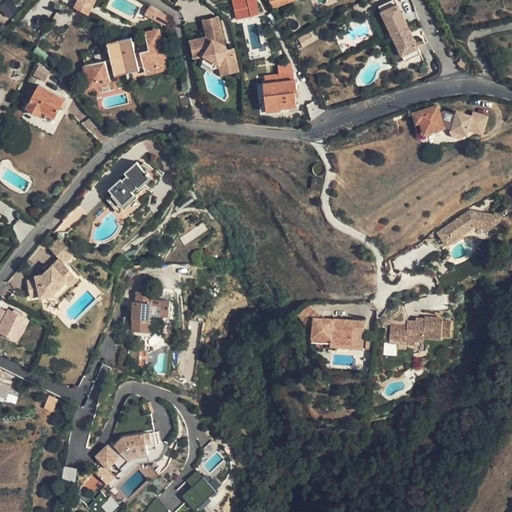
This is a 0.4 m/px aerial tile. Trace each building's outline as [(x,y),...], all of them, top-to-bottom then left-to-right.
[(12,0),(8,0),(1,7),(11,16),(20,7),(12,0)] [(96,0),(80,0),(77,7),(74,13),(85,20),(89,13),(96,0)] [(248,0),(249,7),(252,7),(254,17),(259,16),(255,0),(248,0)] [(395,0),(392,0),(379,7),(393,34),(408,26),(405,21),(402,22),(399,16),(402,15),(395,0)] [(160,12),(151,8),(147,15),(156,20),(160,12)] [(238,19),(250,17),(248,8),(236,10),(238,19)] [(165,16),(160,12),(156,20),(164,25),(168,18),(165,16)] [(219,17),(204,20),(208,37),(191,41),(195,58),(205,56),(220,65),(223,75),(240,72),(234,49),(229,51),(221,46),(225,42),(219,17)] [(408,34),(411,32),(408,26),(393,34),(406,61),(422,53),(414,38),(411,39),(408,34)] [(159,61),(167,59),(160,31),(147,34),(150,45),(151,50),(137,54),(136,48),(135,42),(122,45),(129,71),(141,68),(140,66),(146,65),(147,67),(149,74),(161,71),(160,67),(163,67),(162,63),(159,64),(159,61)] [(300,36),(303,45),(316,40),(312,32),(300,36)] [(51,54),(39,45),(35,51),(47,59),(51,54)] [(87,66),(90,79),(99,76),(100,79),(98,79),(99,82),(100,82),(101,85),(113,82),(111,76),(111,73),(117,72),(118,74),(129,71),(122,45),(111,48),(114,59),(87,66)] [(150,45),(136,48),(137,54),(151,50),(150,45)] [(169,69),(167,59),(159,61),(159,64),(162,63),(163,67),(160,67),(161,71),(169,69)] [(44,68),(38,64),(33,74),(39,78),(44,68)] [(92,87),(101,85),(100,82),(99,82),(98,79),(100,79),(99,76),(90,79),(92,87)] [(297,91),(296,80),(265,84),(268,111),(282,110),(281,107),(296,105),(295,91),(297,91)] [(26,108),(40,116),(45,118),(47,114),(54,118),(64,99),(39,85),(26,108)] [(417,124),(421,123),(425,133),(445,127),(450,128),(449,129),(450,132),(452,135),(455,137),(460,138),(462,137),(465,135),(467,134),(469,129),(482,133),(487,116),(472,112),(471,118),(451,113),(450,110),(441,113),(438,105),(413,113),(417,124)] [(36,123),(40,116),(26,108),(22,115),(36,123)] [(143,162),(141,164),(148,171),(144,175),(147,178),(136,190),(147,201),(153,195),(162,171),(143,162)] [(144,175),(148,171),(141,164),(138,166),(135,163),(122,175),(124,177),(118,183),(114,187),(117,191),(111,197),(107,201),(115,209),(119,205),(121,208),(133,196),(130,193),(135,188),(136,190),(147,178),(144,175)] [(121,174),(115,180),(118,183),(124,177),(122,175),(121,174)] [(320,190),(321,180),(312,178),(310,188),(320,190)] [(114,187),(107,193),(111,197),(117,191),(114,187)] [(468,211),(436,233),(445,246),(474,226),(496,229),(498,215),(468,211)] [(76,252),(62,238),(52,248),(62,258),(65,262),(76,252)] [(40,253),(36,257),(42,262),(46,258),(40,253)] [(65,262),(62,258),(45,274),(46,277),(29,280),(32,295),(42,293),(43,296),(54,294),(68,280),(64,276),(72,268),(65,262)] [(80,276),(72,268),(64,276),(68,280),(54,294),(58,298),(80,276)] [(149,316),(161,317),(167,318),(168,302),(150,300),(150,295),(136,294),(135,302),(132,302),(130,331),(148,332),(149,316)] [(402,306),(387,311),(387,327),(392,327),(409,328),(409,323),(402,306)] [(0,327),(8,312),(0,308),(0,307),(0,327)] [(316,307),(304,317),(314,327),(313,332),(331,334),(330,339),(350,341),(350,345),(361,347),(365,321),(323,316),(316,307)] [(9,310),(8,312),(0,327),(0,331),(18,340),(28,320),(9,310)] [(160,333),(161,317),(149,316),(148,332),(160,333)] [(416,323),(409,323),(409,328),(392,327),(391,345),(400,345),(408,345),(408,342),(417,342),(425,342),(425,338),(434,339),(434,335),(443,336),(451,336),(452,322),(443,322),(443,319),(425,318),(425,320),(425,323),(416,323)] [(331,334),(313,332),(312,338),(317,344),(329,346),(330,343),(330,339),(331,334)] [(103,392),(112,366),(104,363),(95,389),(103,392)] [(50,394),(46,406),(55,410),(59,397),(50,394)] [(148,429),(147,426),(132,431),(132,432),(129,433),(130,438),(144,434),(143,430),(148,429)] [(115,453),(112,449),(102,458),(107,463),(99,470),(108,480),(115,473),(122,468),(120,465),(131,455),(144,452),(148,451),(144,434),(130,438),(123,440),(116,446),(119,449),(115,453)] [(99,454),(102,458),(112,449),(109,445),(99,454)] [(145,457),(144,452),(131,455),(120,465),(122,468),(124,470),(133,460),(145,457)] [(197,509),(217,489),(198,470),(189,479),(195,485),(184,496),(197,509)] [(118,477),(115,473),(108,480),(110,484),(118,477)] [(217,488),(223,483),(216,476),(211,480),(217,488)] [(111,511),(121,504),(114,496),(105,502),(111,511)] [(171,511),(159,498),(144,511),(171,511)]
